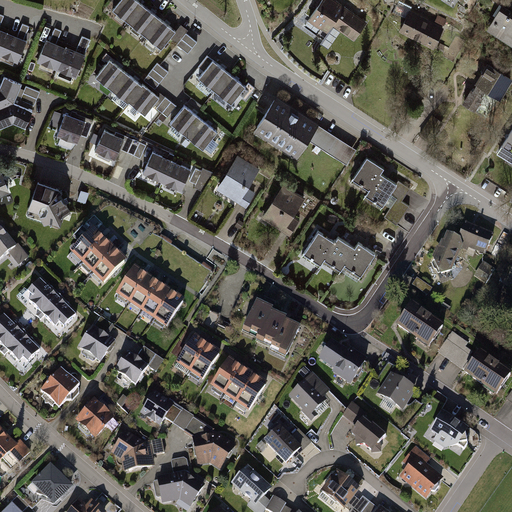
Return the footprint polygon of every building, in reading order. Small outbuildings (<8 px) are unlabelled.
[(121,0),(112,11),(162,50),(171,38),(176,32),(175,32),(135,0),(121,0)] [(403,0),(401,0),(396,10),(407,16),(413,5),(403,0)] [(330,3),(313,23),(332,38),(339,30),(358,45),(367,33),(330,3)] [(511,18),(501,11),(489,29),(511,43),(511,18)] [(412,16),(402,34),(438,54),(448,36),(412,16)] [(176,32),(171,38),(178,44),(186,33),(188,31),(181,25),(175,32),(176,32)] [(0,32),(0,58),(17,64),(25,42),(0,32)] [(178,44),(177,45),(188,53),(197,42),(186,33),(178,44)] [(48,41),(40,64),(75,76),(83,53),(48,41)] [(204,72),(213,61),(207,56),(199,67),(204,72)] [(111,59),(95,79),(144,118),(160,98),(111,59)] [(247,88),(213,61),(204,72),(198,79),(232,106),(247,88)] [(157,63),(144,80),(155,89),(169,72),(157,63)] [(511,82),(488,69),(468,106),(492,119),(511,83),(511,82)] [(0,90),(0,130),(14,125),(26,128),(33,110),(15,103),(22,85),(5,78),(0,90)] [(26,86),(21,100),(35,105),(40,92),(26,86)] [(166,97),(157,109),(168,117),(177,106),(166,97)] [(277,98),(255,132),(297,159),(309,141),(319,125),(277,98)] [(218,131),(184,107),(171,124),(205,149),(218,131)] [(58,124),(62,112),(56,110),(52,122),(58,124)] [(85,122),(66,115),(57,137),(76,145),(80,135),(85,122)] [(85,122),(80,135),(87,137),(91,124),(85,122)] [(357,150),(319,125),(309,141),(347,165),(357,150)] [(115,134),(108,131),(98,151),(117,161),(122,150),(127,140),(115,134)] [(511,138),(501,155),(511,161),(511,138)] [(146,145),(134,139),(128,152),(140,158),(146,145)] [(192,170),(153,152),(143,173),(182,191),(192,170)] [(238,155),(217,190),(246,208),(256,192),(249,188),(261,169),(238,155)] [(367,159),(353,180),(369,191),(365,197),(383,209),(391,195),(397,186),(380,174),(383,169),(367,159)] [(196,169),(190,181),(196,184),(195,188),(203,191),(213,173),(203,168),(202,171),(196,169)] [(0,170),(0,198),(12,193),(4,171),(0,170)] [(399,182),(397,186),(391,195),(397,199),(386,217),(397,225),(409,206),(401,202),(410,188),(399,182)] [(39,186),(28,217),(61,228),(72,197),(39,186)] [(285,187),(265,220),(287,233),(307,200),(285,187)] [(451,277),(462,248),(490,258),(497,238),(466,227),(461,243),(445,237),(433,270),(451,277)] [(1,228),(0,228),(0,262),(2,265),(12,257),(20,268),(30,260),(21,248),(17,251),(1,228)] [(94,229),(71,253),(102,282),(125,259),(120,253),(110,244),(102,236),(94,229)] [(322,234),(308,253),(323,264),(326,260),(342,271),(348,263),(362,273),(376,254),(361,244),(356,250),(339,238),(335,244),(322,234)] [(483,261),(474,276),(486,283),(495,269),(483,261)] [(135,268),(119,293),(166,325),(182,300),(135,268)] [(40,279),(23,296),(59,330),(75,314),(40,279)] [(418,279),(413,286),(428,297),(433,290),(418,279)] [(260,305),(243,334),(288,360),(304,331),(260,305)] [(417,308),(402,328),(433,351),(448,331),(417,308)] [(215,328),(221,316),(211,312),(206,324),(215,328)] [(4,315),(0,319),(0,344),(24,366),(40,349),(4,315)] [(93,327),(79,349),(98,361),(113,340),(93,327)] [(453,333),(438,354),(464,371),(470,362),(473,358),(471,356),(473,353),(466,348),(469,344),(453,333)] [(192,336),(175,363),(201,380),(218,352),(192,336)] [(368,360),(333,341),(321,365),(355,383),(368,360)] [(128,352),(116,370),(136,384),(148,366),(128,352)] [(473,364),(467,373),(497,395),(511,375),(481,353),(473,364)] [(231,362),(212,388),(247,413),(266,386),(231,362)] [(473,364),(470,362),(464,371),(467,373),(473,364)] [(61,370),(43,389),(59,405),(77,387),(61,370)] [(417,392),(390,375),(376,397),(404,414),(417,392)] [(333,397),(312,377),(291,398),(312,419),(333,397)] [(151,393),(140,411),(165,426),(176,408),(151,393)] [(95,402),(77,420),(93,436),(112,418),(95,402)] [(354,407),(347,417),(358,424),(350,436),(375,452),(386,436),(365,422),(369,417),(354,407)] [(443,415),(431,432),(447,442),(448,446),(457,445),(464,449),(468,444),(463,427),(443,415)] [(305,448),(281,426),(263,447),(287,468),(305,448)] [(0,462),(8,455),(16,464),(30,450),(19,439),(12,445),(0,432),(0,462)] [(126,434),(115,449),(126,457),(129,470),(152,467),(150,456),(165,453),(162,439),(147,442),(148,444),(143,445),(126,434)] [(197,443),(200,466),(213,464),(220,471),(235,449),(217,437),(197,443)] [(416,460),(403,476),(426,497),(431,491),(435,492),(439,487),(438,483),(441,480),(424,465),(429,459),(416,448),(410,454),(416,460)] [(159,480),(163,499),(181,496),(192,503),(207,480),(197,474),(193,480),(190,479),(187,460),(184,458),(173,461),(172,463),(174,473),(177,474),(184,472),(185,475),(159,480)] [(70,486),(48,466),(32,484),(54,504),(70,486)] [(269,487),(246,466),(231,483),(254,504),(269,487)] [(337,470),(321,491),(344,509),(346,506),(354,496),(357,491),(360,488),(337,470)] [(101,511),(82,496),(69,511),(101,511)] [(352,510),(359,501),(354,496),(346,506),(352,510)] [(354,511),(361,511),(369,502),(363,497),(359,501),(352,510),(354,511)] [(21,498),(14,504),(21,511),(23,511),(29,507),(21,498)] [(372,511),(377,507),(369,502),(361,511),(372,511)]
